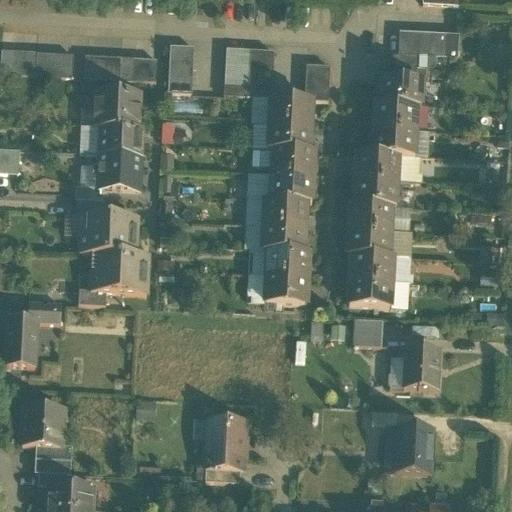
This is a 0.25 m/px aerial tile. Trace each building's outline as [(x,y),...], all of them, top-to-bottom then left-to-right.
[(421,9),(452,10),(455,0),(422,0),(422,8),(421,9)] [(397,60),(409,61),(410,37),(398,36),(397,60)] [(422,37),(410,37),(409,61),(417,61),(420,61),(422,37)] [(434,38),(422,37),(420,61),(433,62),(434,38)] [(446,39),(434,38),(433,62),(445,63),(446,39)] [(458,39),(446,39),(445,63),(457,63),(458,39)] [(169,51),(168,63),(192,64),(193,52),(169,51)] [(225,53),(224,65),(248,66),(249,55),(225,53)] [(0,79),(11,80),(12,56),(0,55),(0,79)] [(249,55),(248,66),(272,68),(273,56),(249,55)] [(24,57),(12,56),(11,80),(23,81),(24,57)] [(36,57),(24,57),(23,81),(35,81),(36,57)] [(72,59),(36,57),(35,81),(71,83),(72,59)] [(389,72),(401,73),(417,73),(417,61),(409,61),(397,60),(390,60),(389,72)] [(95,85),(96,62),(84,61),(83,84),(95,85)] [(107,85),(108,62),(96,62),(95,85),(107,85)] [(108,62),(107,85),(119,86),(120,63),(108,62)] [(119,86),(131,86),(132,63),(120,63),(119,86)] [(131,86),(143,87),(144,64),(132,63),(131,86)] [(168,63),(168,75),(192,76),(192,64),(168,63)] [(156,65),(144,64),(143,87),(155,88),(156,65)] [(248,78),(248,66),(224,65),(224,77),(248,78)] [(248,66),(248,78),(272,80),(272,68),(248,66)] [(304,82),(304,93),(304,94),(303,102),(303,106),(311,106),(327,107),(328,95),(328,83),(329,71),(305,70),(304,82)] [(425,74),(417,73),(401,73),(400,85),(421,86),(424,87),(425,74)] [(168,75),(167,87),(191,88),(192,76),(168,75)] [(247,90),(248,78),(224,77),(223,89),(247,90)] [(248,78),(247,90),(271,92),(272,80),(248,78)] [(379,84),(378,109),(415,112),(420,113),(421,86),(400,85),(379,84)] [(191,96),(191,88),(167,87),(167,95),(167,98),(191,100),(191,96)] [(246,103),(247,90),(223,89),(223,97),(222,101),(246,103)] [(271,100),(271,92),(247,90),(246,103),(250,103),(270,104),(271,100)] [(93,131),(100,131),(137,133),(138,99),(95,97),(93,115),(93,131)] [(249,129),(252,129),(268,130),(269,104),(250,103),(249,129)] [(269,104),(268,130),(309,132),(311,106),(303,106),(269,104)] [(374,109),(373,135),(414,137),(415,112),(378,109),(374,109)] [(80,114),(79,130),(93,131),(93,115),(80,114)] [(173,146),(173,128),(162,128),(162,146),(173,146)] [(266,155),(268,130),(252,129),(250,154),(258,154),(266,155)] [(100,131),(93,131),(79,130),(77,158),(99,159),(100,131)] [(308,157),(309,132),(268,130),(266,155),(271,155),(308,157)] [(140,133),(137,133),(100,131),(99,159),(139,161),(140,133)] [(373,135),(371,160),(396,162),(412,163),(414,137),(373,135)] [(0,154),(0,178),(18,179),(19,155),(0,154)] [(271,155),(266,155),(258,154),(258,172),(270,173),(271,155)] [(313,157),(308,157),(271,155),(270,173),(270,181),(311,183),(313,157)] [(97,193),(97,194),(102,194),(138,196),(139,161),(99,159),(98,173),(97,193)] [(355,159),(355,185),(395,187),(396,162),(371,160),(355,159)] [(98,173),(79,172),(78,192),(97,193),(98,173)] [(246,179),(245,205),(264,206),(269,206),(270,181),(246,179)] [(310,208),(311,183),(270,181),(269,206),(305,208),(310,208)] [(355,185),(353,209),(390,213),(394,213),(395,187),(355,185)] [(75,192),(74,204),(102,206),(102,194),(97,194),(97,193),(78,192),(75,192)] [(74,221),(87,221),(87,219),(102,220),(102,206),(74,204),(74,221)] [(262,231),(264,206),(245,205),(243,229),(262,231)] [(304,233),(305,208),(269,206),(264,206),(262,231),(304,233)] [(349,209),(348,235),(389,237),(390,213),(353,209),(349,209)] [(91,258),(97,259),(135,260),(137,222),(102,220),(87,219),(87,221),(86,238),(80,238),(79,242),(79,258),(91,258)] [(63,241),(79,242),(80,238),(86,238),(87,221),(74,221),(63,220),(63,241)] [(261,256),(262,231),(243,229),(242,255),(246,255),(261,256)] [(302,258),(304,233),(262,231),(261,256),(266,257),(302,258)] [(346,261),(350,262),(387,262),(389,237),(348,235),(346,261)] [(480,249),(478,266),(502,268),(503,251),(480,249)] [(266,257),(261,256),(246,255),(245,281),(265,282),(266,257)] [(308,259),(302,258),(266,257),(265,282),(306,284),(308,259)] [(147,261),(135,260),(97,259),(96,276),(90,276),(89,295),(89,297),(105,298),(145,300),(146,289),(147,261)] [(350,262),(349,286),(390,288),(392,262),(387,262),(350,262)] [(86,293),(87,277),(74,276),(73,293),(86,293)] [(264,307),(265,282),(245,281),(243,311),(264,311),(264,307)] [(305,310),(306,284),(265,282),(264,307),(305,310)] [(389,314),(390,288),(349,286),(348,312),(389,314)] [(77,310),(105,311),(105,298),(89,297),(89,295),(78,295),(77,310)] [(36,330),(59,331),(60,309),(28,308),(27,324),(36,325),(36,330)] [(4,372),(34,373),(36,330),(36,325),(27,324),(6,323),(4,372)] [(353,352),(381,353),(382,326),(354,324),(353,352)] [(403,395),(436,397),(438,355),(390,352),(390,366),(404,367),(403,395)] [(35,453),(61,454),(61,453),(63,415),(23,412),(21,452),(35,453)] [(385,435),(395,435),(395,421),(367,420),(367,434),(385,435)] [(240,466),(242,466),(244,426),(208,424),(206,464),(214,464),(240,466)] [(394,480),(431,482),(433,437),(395,435),(385,435),(384,452),(396,452),(394,480)] [(396,452),(384,452),(382,479),(394,480),(396,452)] [(34,479),(37,479),(67,480),(69,480),(71,453),(61,453),(61,454),(35,453),(34,479)] [(213,487),(239,489),(240,466),(214,464),(214,470),(213,487)] [(204,487),(213,487),(214,470),(205,470),(204,487)] [(67,492),(67,480),(37,479),(37,492),(48,493),(48,491),(67,492)] [(48,493),(46,511),(90,511),(92,494),(67,492),(48,491),(48,493)]
